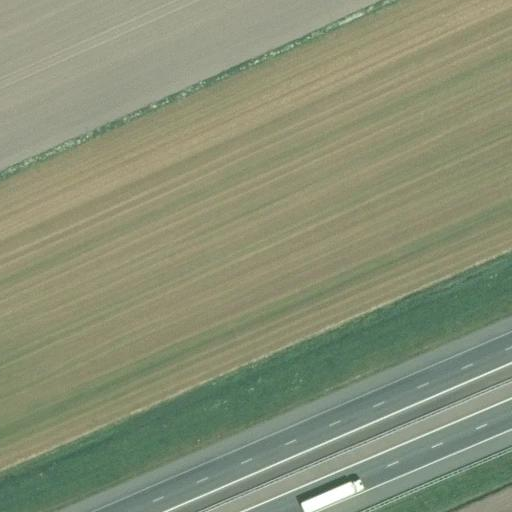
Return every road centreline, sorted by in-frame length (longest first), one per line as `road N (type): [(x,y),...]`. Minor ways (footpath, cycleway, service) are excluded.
road 1 (motorway): [(511,349),(132,511)]
road 2 (motorway): [(283,511),(511,415)]
